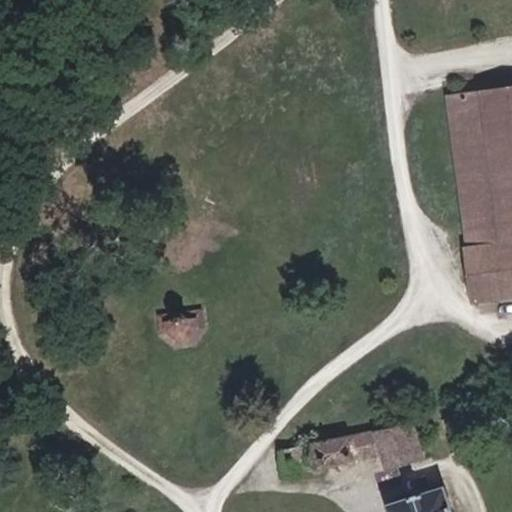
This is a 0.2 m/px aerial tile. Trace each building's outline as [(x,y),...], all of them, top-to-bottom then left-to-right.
[(511,296),(511,87),(449,97),(478,301),(511,296)] [(205,330),(202,310),(159,316),(162,335),(175,345),(194,342),(205,330)] [(426,463),(418,422),(301,447),(307,472),(380,456),(383,472),(426,463)] [(307,472),(301,447),(282,451),(287,476),(307,472)] [(453,511),(445,487),(389,506),(391,511),(453,511)]
